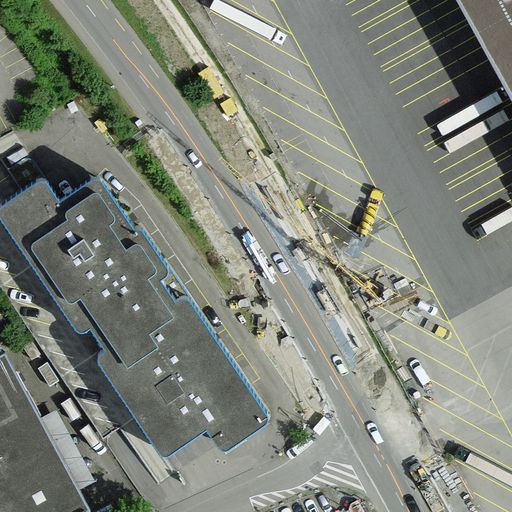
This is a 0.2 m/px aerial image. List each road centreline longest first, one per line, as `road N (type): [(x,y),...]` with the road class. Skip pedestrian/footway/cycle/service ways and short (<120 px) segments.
road 1 (tertiary): [(362,434),(172,114),(79,0)]
road 2 (track): [(414,445),(263,157),(161,0)]
road 3 (unknown): [(169,511),(0,247)]
road 4 (residential): [(362,434),(212,511)]
